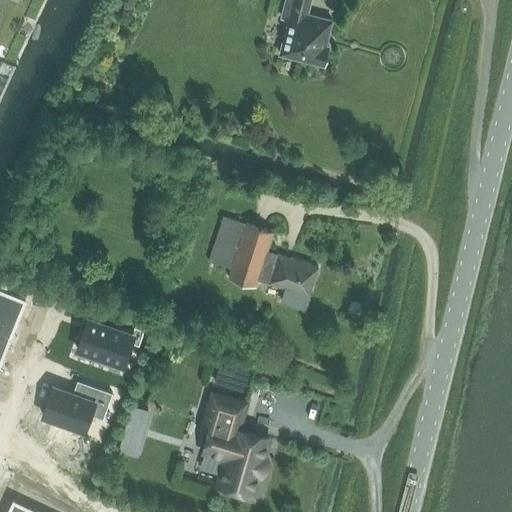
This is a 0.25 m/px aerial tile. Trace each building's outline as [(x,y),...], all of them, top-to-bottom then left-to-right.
[(280,54),(324,65),(329,46),(326,45),(332,20),(307,14),(310,0),(286,0),(281,18),(288,20),(280,54)] [(284,288),(280,299),(305,307),(318,265),(267,249),(272,231),(223,216),(209,260),(232,267),(229,276),(255,284),(257,278),(269,281),(269,283),(284,288)] [(0,332),(10,336),(25,298),(7,290),(10,282),(0,277),(0,332)] [(88,309),(77,339),(122,355),(131,332),(139,335),(144,320),(135,317),(133,324),(88,309)] [(0,361),(10,336),(0,332),(0,361)] [(216,383),(248,392),(256,365),(224,356),(216,383)] [(76,393),(52,385),(39,419),(52,423),(51,428),(67,433),(68,429),(79,433),(85,417),(98,422),(108,396),(78,386),(76,393)] [(212,393),(203,425),(202,428),(209,430),(203,452),(225,458),(217,485),(252,495),(269,437),(239,428),(246,402),(212,393)] [(130,404),(123,427),(143,433),(150,410),(130,404)] [(40,511),(14,499),(7,511),(40,511)]
